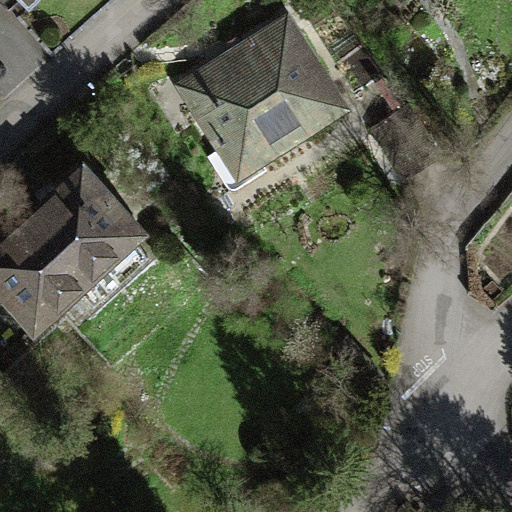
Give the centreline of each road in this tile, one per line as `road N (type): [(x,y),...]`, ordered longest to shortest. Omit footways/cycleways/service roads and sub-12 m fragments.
road 1 (residential): [(450,398),(433,256),(511,141)]
road 2 (residential): [(0,139),(140,0)]
road 3 (residential): [(450,398),(335,511)]
road 4 (residential): [(511,495),(489,483),(460,448),(450,398)]
